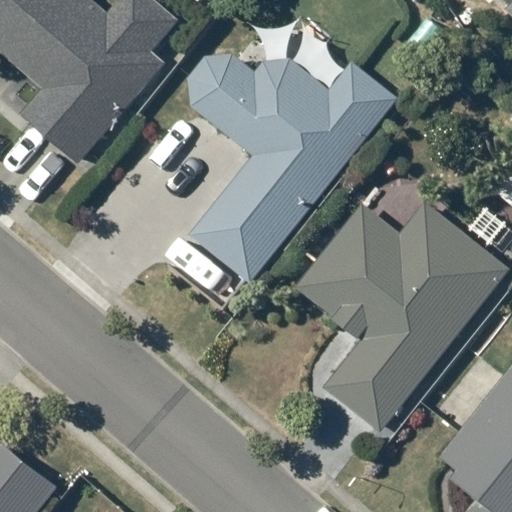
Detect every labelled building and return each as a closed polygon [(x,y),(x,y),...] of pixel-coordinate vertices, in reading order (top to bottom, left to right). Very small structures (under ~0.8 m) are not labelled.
[(171,49),(189,29),(156,0),(123,0),(112,13),(97,0),(0,0),(0,67),(10,57),(48,92),(29,113),(84,164),(167,73),(181,58),(171,49)] [(264,75),(241,56),(235,54),(229,54),(224,54),(218,56),(213,58),(208,61),(204,65),(200,70),(197,75),(195,80),(194,86),(194,91),(195,97),(196,103),(199,108),(261,157),(197,236),(255,283),(400,103),(355,67),(335,91),(284,50),(264,75)] [(511,271),(511,267),(427,202),(404,232),(368,204),(303,288),(369,340),(331,388),(386,432),(511,271)] [(511,511),(511,379),(509,382),(476,355),(433,409),(465,435),(444,463),(484,495),(470,511),(511,511)] [(0,511),(42,511),(64,486),(0,434),(0,511)]
